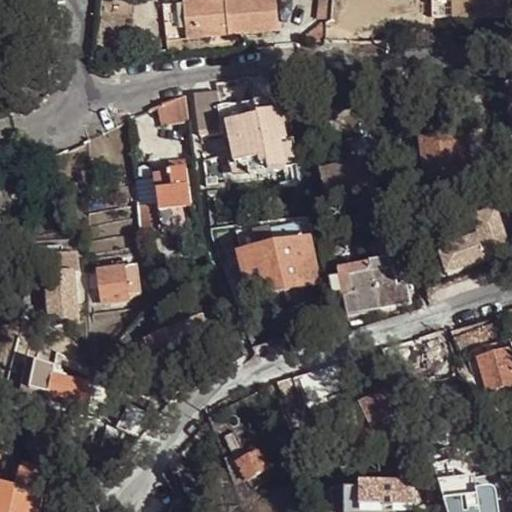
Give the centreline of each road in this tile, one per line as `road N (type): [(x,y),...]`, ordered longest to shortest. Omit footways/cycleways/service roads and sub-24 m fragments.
road 1 (residential): [(127,496),(182,421),(256,373),(511,291)]
road 2 (residential): [(68,104),(234,69),(395,67)]
